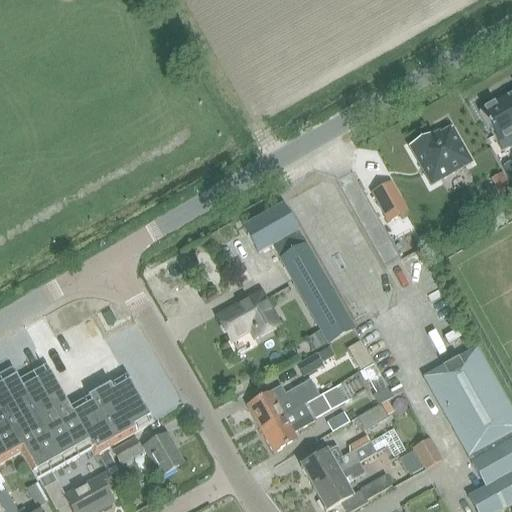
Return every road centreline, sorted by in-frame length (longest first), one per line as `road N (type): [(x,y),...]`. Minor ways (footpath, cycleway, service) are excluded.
road 1 (tertiary): [(113,262),(511,30)]
road 2 (unclassified): [(239,481),(113,262)]
road 3 (tertiary): [(0,327),(113,262)]
